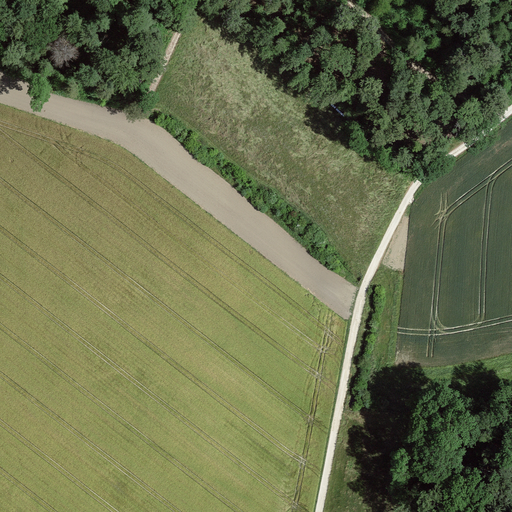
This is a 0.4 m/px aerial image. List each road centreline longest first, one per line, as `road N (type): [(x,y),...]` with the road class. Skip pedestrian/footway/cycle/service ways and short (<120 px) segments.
road 1 (unclassified): [(511,108),(417,184),(362,289),(318,511)]
road 2 (track): [(346,0),(409,62),(495,123)]
